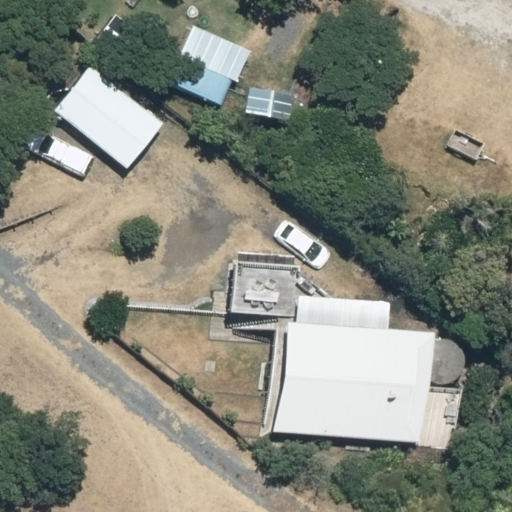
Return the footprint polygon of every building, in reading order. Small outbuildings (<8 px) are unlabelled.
[(180,51),(228,80),(246,51),(198,22),(180,51)] [(162,126),(90,68),(56,111),(127,168),(162,126)] [(248,88),(245,108),(285,115),(289,94),(248,88)] [(277,428),(399,438),(408,324),(286,315),(277,428)] [(463,336),(416,333),(413,383),(459,386),(463,336)]
